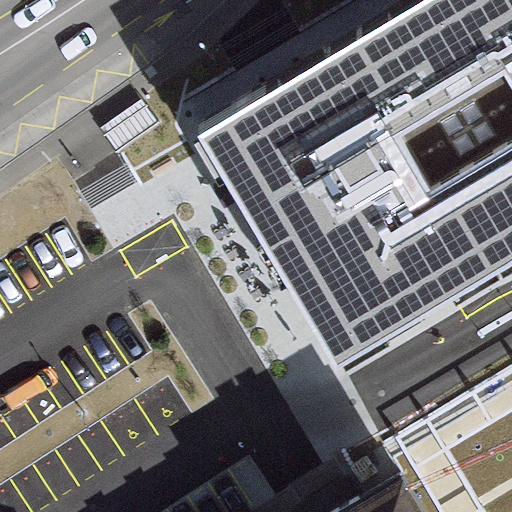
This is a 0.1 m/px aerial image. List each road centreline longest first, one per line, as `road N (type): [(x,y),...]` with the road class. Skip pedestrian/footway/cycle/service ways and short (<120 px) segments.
road 1 (unknown): [(153,257),(213,200),(511,12)]
road 2 (tertiary): [(0,71),(106,0)]
